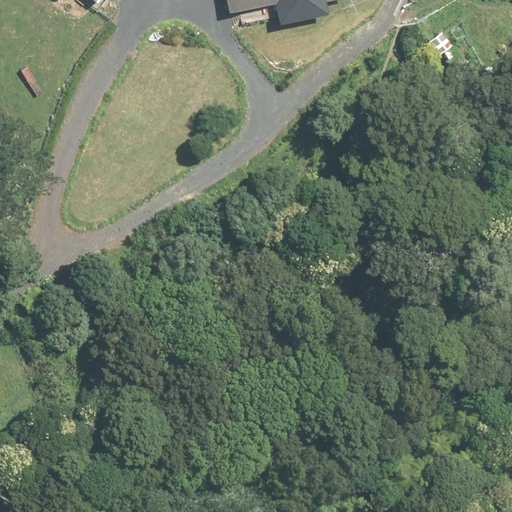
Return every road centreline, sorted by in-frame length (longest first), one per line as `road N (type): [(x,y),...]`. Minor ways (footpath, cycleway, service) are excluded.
road 1 (unknown): [(11,287),(89,60),(117,28),(149,16),(181,24),(226,64),(248,104),(243,136),(129,228)]
road 2 (unknown): [(129,228),(11,287)]
